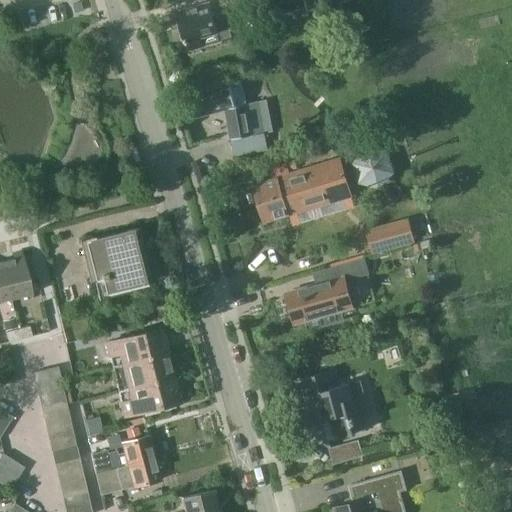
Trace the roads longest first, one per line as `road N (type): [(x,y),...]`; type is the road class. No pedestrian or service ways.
road 1 (tertiary): [(260,511),(108,0)]
road 2 (residential): [(17,365),(50,511)]
